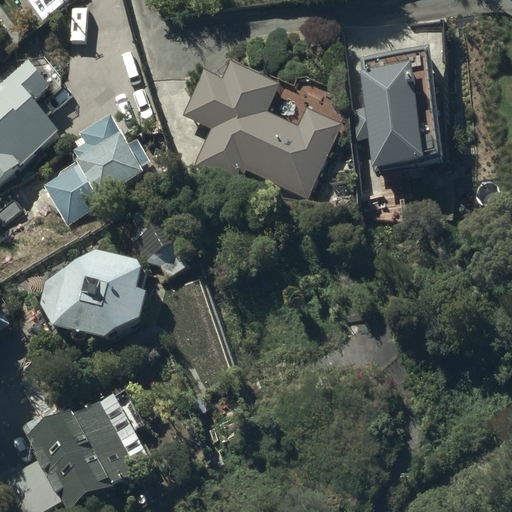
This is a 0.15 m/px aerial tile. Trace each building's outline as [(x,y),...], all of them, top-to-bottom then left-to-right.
[(362,70),(366,114),(352,115),(354,146),(368,145),(372,185),(426,180),(426,175),(443,174),(433,64),(362,70)] [(53,101),(31,71),(0,93),(0,194),(62,148),(36,113),(53,101)] [(211,136),(196,173),(241,192),(247,178),(312,206),(343,134),(305,117),(298,134),(271,122),(283,93),(234,72),(227,87),(206,78),(186,125),(211,136)] [(86,179),(51,199),(71,233),(149,188),(144,181),(156,174),(140,147),(129,153),(117,133),(80,154),(85,163),(79,167),(86,179)] [(170,235),(137,253),(146,269),(164,273),(170,285),(191,274),(170,235)] [(73,287),(53,291),(45,316),(57,341),(111,358),(146,338),(152,313),(144,311),(149,294),(145,283),(94,268),(73,279),(73,287)] [(71,419),(29,441),(43,469),(40,471),(48,487),(52,485),(55,491),(51,493),(60,511),(65,509),(66,511),(102,511),(145,490),(137,474),(152,467),(136,436),(145,431),(130,401),(76,429),(71,419)] [(50,511),(29,474),(1,490),(12,511),(50,511)]
